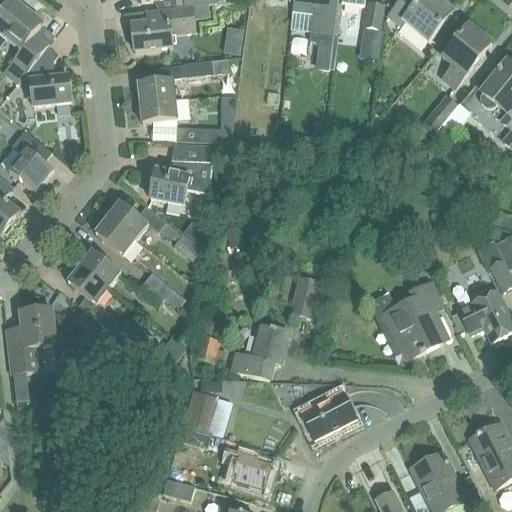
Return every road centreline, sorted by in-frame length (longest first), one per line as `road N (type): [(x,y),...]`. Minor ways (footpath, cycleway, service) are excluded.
road 1 (residential): [(0,289),(72,223),(107,167),(87,16),(71,0)]
road 2 (residential): [(511,370),(351,451),(327,471),(309,511)]
